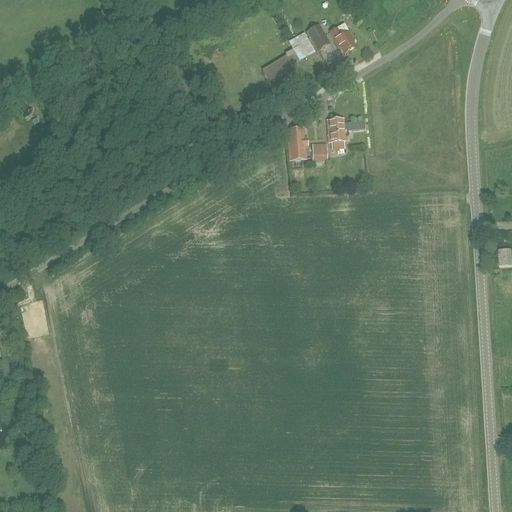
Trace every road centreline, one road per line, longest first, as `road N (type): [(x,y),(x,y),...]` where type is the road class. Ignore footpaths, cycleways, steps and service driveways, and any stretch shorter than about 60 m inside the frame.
road 1 (unclassified): [(0,291),(407,46),(460,0)]
road 2 (tertiary): [(494,511),(471,131),(473,77),(493,9)]
road 3 (track): [(218,156),(144,36)]
